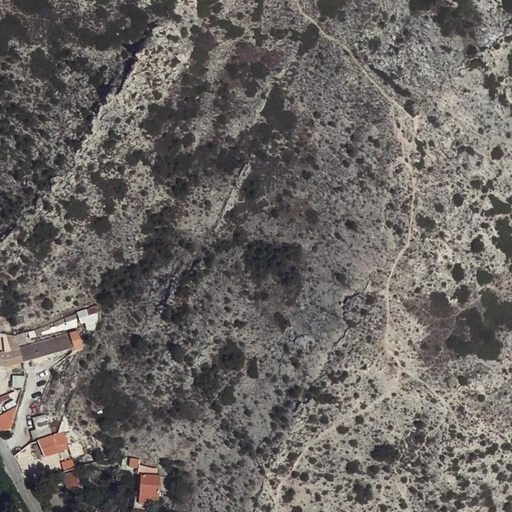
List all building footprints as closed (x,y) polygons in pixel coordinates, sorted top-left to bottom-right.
[(81,316),(100,314),(99,307),(80,309),(81,316)] [(25,343),(30,358),(92,346),(95,345),(93,337),(91,331),(25,343)] [(0,342),(0,357),(17,361),(30,358),(25,343),(16,345),(0,342)] [(49,410),(37,412),(39,422),(36,423),(37,431),(50,428),(48,420),(51,418),(49,410)] [(9,412),(1,416),(6,425),(13,420),(9,412)] [(40,435),(33,437),(34,438),(37,451),(60,445),(57,431),(52,432),(47,434),(40,435)] [(152,466),(154,454),(125,456),(125,462),(149,465),(152,466)] [(78,462),(63,467),(66,484),(82,482),(78,462)] [(166,468),(152,466),(149,465),(147,472),(151,473),(149,492),(167,496),(168,492),(170,479),(171,475),(166,474),(166,468)] [(170,479),(168,492),(175,493),(177,481),(170,479)]
